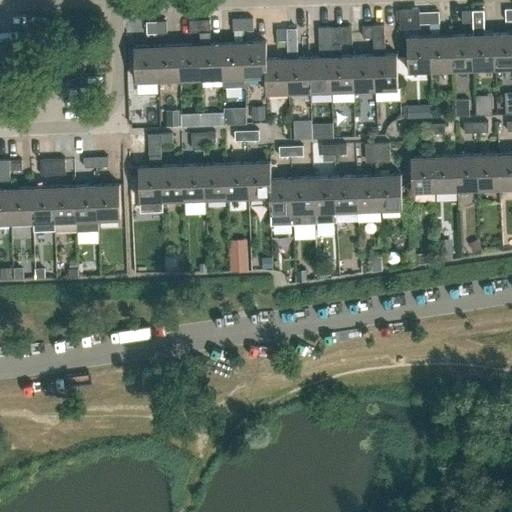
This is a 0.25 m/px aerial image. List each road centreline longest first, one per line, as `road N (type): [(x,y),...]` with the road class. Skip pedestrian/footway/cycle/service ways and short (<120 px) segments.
road 1 (tertiary): [(511,290),(0,369)]
road 2 (residential): [(0,128),(101,126),(120,102),(117,1)]
